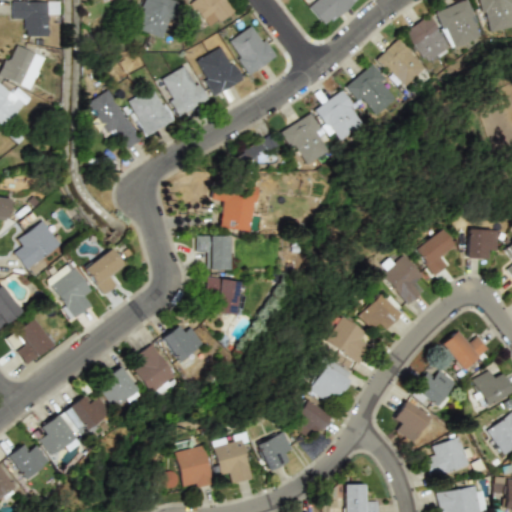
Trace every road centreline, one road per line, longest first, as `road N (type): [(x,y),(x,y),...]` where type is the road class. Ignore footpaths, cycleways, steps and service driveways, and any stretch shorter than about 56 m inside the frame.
road 1 (residential): [(167,511),(240,511),(317,478),(346,447),(394,365),(477,288),(511,335)]
road 2 (residential): [(0,428),(176,293),(145,187)]
road 3 (residential): [(145,187),(299,94),(413,0)]
